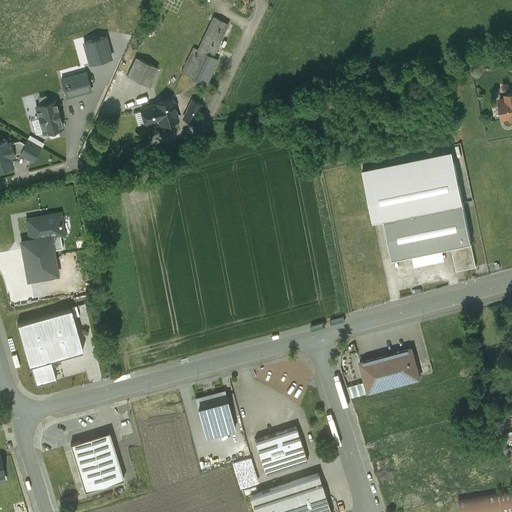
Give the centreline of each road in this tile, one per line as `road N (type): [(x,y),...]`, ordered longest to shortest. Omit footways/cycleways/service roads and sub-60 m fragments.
road 1 (unclassified): [(16,416),(314,336)]
road 2 (residential): [(0,184),(208,123)]
road 3 (unclassified): [(314,336),(511,284)]
road 4 (unclassified): [(314,336),(368,511)]
